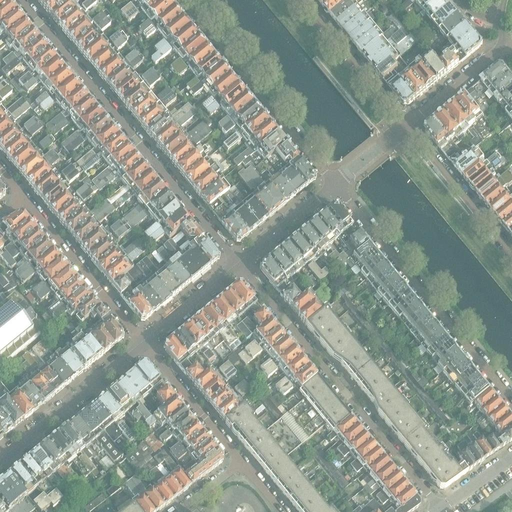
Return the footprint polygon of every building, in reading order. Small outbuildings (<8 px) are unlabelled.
[(0,0),(0,12),(9,5),(5,0),(0,0)] [(50,17),(71,0),(50,0),(42,7),(50,17)] [(75,5),(81,0),(71,0),(50,17),(58,27),(79,10),(75,5)] [(87,19),(84,15),(96,4),(92,0),(90,0),(79,10),(58,27),(66,36),(87,19)] [(139,5),(146,0),(131,0),(133,2),(120,14),(116,10),(113,13),(119,21),(123,18),(124,18),(137,7),(134,4),(137,2),(139,5)] [(145,17),(166,0),(146,0),(139,5),(137,7),(124,18),(128,23),(141,12),(145,17)] [(157,23),(174,10),(166,0),(145,17),(149,21),(138,30),(142,36),(154,26),(157,23)] [(324,9),(335,0),(318,0),(317,1),(324,9)] [(330,17),(351,0),(335,0),(324,9),(330,17)] [(337,25),(363,3),(360,0),(351,0),(330,17),(337,25)] [(415,3),(418,0),(411,0),(410,1),(409,0),(401,7),(405,11),(415,3)] [(423,12),(437,0),(418,0),(415,3),(423,12)] [(431,23),(451,6),(446,0),(437,0),(423,12),(423,13),(417,18),(419,20),(422,17),(423,18),(426,16),(431,23)] [(343,33),(365,15),(371,10),(364,2),(363,3),(337,25),(343,33)] [(0,27),(17,14),(9,5),(0,12),(0,27)] [(439,32),(459,15),(451,6),(431,23),(439,32)] [(161,36),(182,19),(174,10),(157,23),(160,26),(156,29),(154,26),(142,36),(146,40),(157,31),(161,36)] [(74,46),(106,20),(110,17),(105,11),(91,23),(87,19),(66,36),(74,46)] [(6,37),(24,23),(17,14),(0,27),(0,42),(2,41),(0,38),(4,35),(6,37)] [(349,40),(371,23),(365,15),(343,33),(349,40)] [(446,41),(467,25),(459,15),(439,32),(446,41)] [(172,43),(190,29),(182,19),(161,36),(164,41),(153,50),(157,55),(169,45),(172,43)] [(103,39),(99,35),(110,25),(106,20),(74,46),(83,56),(103,39)] [(0,50),(6,46),(10,50),(11,49),(31,31),(24,23),(6,37),(9,41),(5,44),(2,41),(0,42),(0,50)] [(356,48),(377,30),(371,23),(349,40),(356,48)] [(453,52),(474,34),(467,25),(446,41),(452,48),(445,53),(448,57),(453,52)] [(177,55),(197,38),(196,36),(190,29),(172,43),(175,46),(172,48),(169,45),(157,55),(150,60),(155,65),(173,50),(177,55)] [(362,55),(383,37),(377,30),(356,48),(362,55)] [(6,69),(39,40),(31,31),(11,49),(15,53),(2,64),(6,69)] [(404,63),(400,58),(417,44),(417,43),(411,35),(406,39),(400,32),(391,39),(391,40),(387,44),(383,39),(384,38),(383,37),(362,55),(384,82),(395,73),(405,84),(415,76),(404,63)] [(90,66),(125,37),(121,33),(119,35),(118,34),(107,43),(103,39),(83,56),(90,66)] [(480,47),(481,42),(474,34),(453,52),(456,56),(461,52),(466,58),(480,47)] [(119,58),(115,53),(126,44),(125,43),(128,41),(125,37),(90,66),(98,75),(119,58)] [(180,69),(205,48),(202,44),(198,39),(197,38),(177,55),(180,60),(169,69),(173,74),(180,69)] [(27,68),(47,51),(39,40),(6,69),(1,73),(5,79),(23,64),(27,68)] [(192,75),(213,57),(208,51),(205,48),(180,69),(173,74),(177,79),(188,70),(192,75)] [(448,74),(439,64),(432,55),(428,50),(418,59),(438,82),(448,74)] [(18,94),(18,93),(56,61),(47,51),(27,68),(23,72),(27,76),(19,83),(15,78),(9,83),(11,85),(13,88),(14,89),(15,90),(18,94)] [(106,84),(141,56),(137,52),(135,55),(134,53),(123,62),(119,58),(98,75),(106,84)] [(466,58),(461,52),(456,56),(453,52),(448,57),(439,64),(448,74),(466,58)] [(438,82),(418,59),(414,55),(404,63),(415,76),(427,91),(438,82)] [(134,77),(131,73),(142,63),(141,62),(144,60),(141,56),(106,84),(114,94),(134,77)] [(190,93),(221,67),(218,64),(213,57),(192,75),(196,79),(185,88),(190,93)] [(44,88),(64,71),(56,61),(18,93),(23,99),(28,95),(27,94),(40,84),(44,88)] [(208,94),(229,76),(224,70),(221,67),(190,93),(193,98),(204,89),(208,94)] [(511,90),(511,79),(503,69),(498,68),(465,96),(474,106),(481,99),(488,94),(496,104),(497,104),(511,90)] [(34,113),(72,81),(64,71),(44,88),(48,93),(37,102),(33,97),(26,103),(30,108),(31,108),(34,113)] [(121,103),(157,74),(154,71),(153,72),(151,71),(138,81),(134,77),(114,94),(121,103)] [(151,97),(147,92),(160,81),(159,80),(164,76),(160,72),(157,74),(121,103),(130,113),(151,97)] [(413,102),(401,87),(405,84),(395,73),(384,82),(403,106),(408,107),(413,102)] [(219,101),(237,86),(229,76),(208,94),(212,99),(201,108),(205,113),(217,103),(214,100),(217,98),(219,101)] [(415,76),(405,84),(401,87),(413,102),(427,91),(415,76)] [(0,94),(11,85),(9,83),(7,80),(3,83),(0,85),(0,94)] [(60,108),(80,91),(72,81),(34,113),(33,113),(38,118),(56,103),(60,108)] [(0,109),(1,109),(0,108),(0,102),(15,90),(14,89),(13,88),(11,85),(0,94),(0,109)] [(224,113),(245,96),(237,86),(219,101),(222,104),(220,106),(217,103),(205,113),(209,118),(220,108),(224,113)] [(138,123),(172,96),(167,90),(154,101),(151,97),(130,113),(138,123)] [(505,114),(511,107),(511,90),(497,104),(505,114)] [(69,116),(88,101),(80,91),(60,108),(63,112),(45,127),(50,133),(67,119),(69,116)] [(166,115),(163,111),(176,100),(172,96),(138,123),(145,132),(166,115)] [(222,133),(254,107),(245,96),(224,113),(229,120),(228,121),(227,119),(217,127),(222,133)] [(482,116),(474,106),(465,96),(455,104),(485,141),(496,132),(495,131),(490,135),(479,122),(484,118),(482,116)] [(0,124),(6,119),(3,117),(8,113),(10,116),(26,103),(22,99),(4,114),(1,109),(0,109),(0,124)] [(75,126),(95,110),(88,101),(69,116),(72,119),(69,121),(67,119),(50,133),(53,137),(72,122),(75,126)] [(0,141),(23,122),(19,118),(28,110),(32,115),(33,113),(34,113),(31,108),(30,108),(26,103),(10,116),(6,120),(6,119),(0,124),(0,141)] [(463,135),(467,131),(474,139),(479,146),(485,141),(455,104),(444,113),(463,135)] [(168,124),(171,122),(173,124),(180,119),(192,110),(188,105),(170,119),(166,115),(145,132),(153,141),(171,127),(168,124)] [(235,135),(260,115),(254,107),(222,133),(225,137),(232,131),(235,135)] [(85,134),(103,119),(95,110),(75,126),(79,130),(60,146),(64,150),(65,151),(82,136),(85,134)] [(182,134),(179,130),(194,117),(197,120),(199,118),(192,110),(180,119),(173,124),(171,127),(153,141),(161,151),(182,134)] [(465,137),(463,135),(444,113),(434,121),(455,146),(465,137)] [(244,146),(269,125),(260,115),(235,135),(217,151),(220,153),(223,150),(222,149),(223,148),(227,153),(242,140),(246,144),(243,145),(244,146)] [(69,156),(87,141),(90,145),(111,128),(103,119),(85,134),(87,137),(84,139),(82,136),(65,151),(68,155),(69,156)] [(22,138),(19,135),(25,130),(27,134),(37,125),(33,120),(26,126),(23,122),(0,141),(0,150),(3,154),(22,138)] [(455,146),(434,121),(426,128),(425,133),(449,161),(460,152),(455,146)] [(168,160),(207,128),(203,123),(185,137),(182,134),(161,151),(168,160)] [(31,146),(28,142),(42,130),(37,125),(27,134),(30,136),(24,141),(22,138),(3,154),(11,164),(31,146)] [(256,153),(277,135),(269,125),(244,146),(252,156),(256,153)] [(79,169),(118,137),(111,128),(90,145),(94,149),(77,163),(76,161),(81,157),(79,154),(72,160),(76,164),(79,168),(79,169)] [(198,151),(195,147),(211,133),(209,130),(207,128),(168,160),(176,169),(198,151)] [(275,154),(286,145),(280,139),(277,135),(256,153),(260,158),(258,159),(254,163),(249,157),(241,164),(245,168),(250,164),(252,166),(255,170),(266,162),(275,154)] [(66,187),(79,177),(78,175),(82,172),(84,174),(102,159),(106,164),(126,147),(118,137),(79,169),(79,168),(75,172),(65,181),(66,183),(62,186),(60,184),(41,200),(48,209),(69,192),(66,187)] [(18,172),(39,155),(53,144),(49,139),(35,150),(31,146),(11,164),(18,172)] [(484,160),(483,158),(483,156),(481,154),(480,154),(478,152),(477,153),(474,150),(475,149),(479,146),(474,139),(470,143),(470,144),(460,152),(449,161),(462,178),(483,161),(484,160)] [(298,160),(286,145),(275,154),(284,165),(288,162),(291,166),(298,160)] [(113,174),(134,156),(126,147),(106,164),(109,168),(92,181),(92,180),(93,180),(92,179),(93,179),(90,176),(87,178),(95,187),(95,188),(110,176),(113,174)] [(184,179),(207,160),(203,156),(208,152),(203,147),(198,151),(176,169),(184,179)] [(25,181),(55,157),(51,152),(43,159),(39,155),(18,172),(25,181)] [(305,189),(294,176),(288,169),(287,169),(284,165),(275,154),(266,162),(295,198),(305,189)] [(469,186),(501,159),(498,155),(495,157),(488,162),(488,163),(486,165),(483,161),(462,178),(469,186)] [(121,182),(141,165),(134,156),(113,174),(115,176),(113,178),(110,176),(95,188),(97,190),(99,192),(117,177),(121,182)] [(33,190),(54,173),(51,169),(59,162),(55,157),(25,181),(33,190)] [(496,177),(492,173),(493,172),(492,170),(493,169),(495,171),(502,165),(504,163),(501,159),(469,186),(476,194),(496,177)] [(191,188),(220,165),(215,160),(210,164),(207,160),(184,179),(191,188)] [(294,176),(304,167),(298,160),(291,166),(288,162),(284,165),(287,169),(288,169),(294,176)] [(218,177),(230,166),(226,161),(220,166),(220,165),(191,188),(200,199),(221,181),(218,177)] [(295,198),(266,162),(255,170),(258,174),(258,173),(261,176),(266,172),(272,179),(267,183),(285,206),(295,198)] [(129,191),(149,174),(141,165),(121,182),(125,186),(107,201),(110,206),(129,191)] [(285,206),(267,183),(261,176),(258,173),(258,174),(255,170),(252,166),(244,173),(256,187),(259,185),(261,189),(259,191),(277,212),(285,206)] [(60,184),(58,181),(62,178),(65,181),(75,172),(71,167),(58,177),(54,173),(33,190),(41,200),(60,184)] [(313,183),(313,178),(304,167),(294,176),(305,189),(313,183)] [(277,212),(259,191),(257,192),(255,189),(256,187),(244,173),(243,171),(238,176),(251,192),(252,191),(255,194),(250,198),(268,220),(277,212)] [(483,202),(511,177),(511,173),(511,172),(509,174),(508,173),(501,179),(502,179),(499,181),(496,177),(476,194),(483,202)] [(137,201),(157,184),(149,174),(129,191),(110,206),(115,211),(115,212),(133,197),(137,201)] [(509,193),(505,189),(508,187),(509,187),(511,184),(511,177),(483,202),(489,210),(509,193)] [(75,203),(95,187),(87,178),(82,182),(86,187),(75,195),(73,196),(69,192),(48,209),(56,218),(75,203)] [(223,197),(228,192),(229,191),(221,181),(200,199),(208,209),(219,200),(223,197)] [(127,226),(165,194),(157,184),(137,201),(140,206),(122,220),(127,226)] [(85,211),(81,206),(93,196),(93,195),(95,193),(97,190),(95,188),(95,187),(75,203),(56,218),(64,228),(85,211)] [(268,220),(250,198),(245,202),(233,188),(229,191),(228,192),(258,228),(268,220)] [(258,228),(228,192),(223,197),(232,208),(228,211),(237,222),(248,236),(258,228)] [(496,218),(511,204),(511,196),(509,193),(489,210),(496,218)] [(152,220),(173,203),(165,194),(127,226),(134,234),(135,235),(141,230),(137,225),(149,216),(152,220)] [(237,222),(228,211),(219,200),(208,209),(226,231),(237,222)] [(72,238),(110,206),(107,201),(106,201),(89,215),(85,211),(64,228),(72,238)] [(148,240),(181,213),(173,203),(152,220),(156,225),(144,235),(148,240)] [(511,218),(511,204),(496,218),(502,226),(511,218)] [(101,231),(97,226),(115,211),(110,206),(72,238),(80,248),(101,231)] [(352,226),(342,214),(338,209),(332,208),(325,214),(343,235),(352,226)] [(179,232),(189,223),(181,213),(148,240),(142,245),(146,249),(151,245),(152,246),(165,236),(168,240),(179,232)] [(357,253),(343,235),(325,214),(315,222),(333,243),(338,239),(342,244),(349,252),(344,256),(343,254),(342,254),(347,261),(352,257),(357,253)] [(14,236),(29,223),(24,217),(19,216),(5,224),(14,236)] [(509,234),(511,231),(511,218),(502,226),(509,234)] [(110,239),(127,226),(122,220),(104,235),(101,231),(80,248),(88,258),(110,239)] [(248,236),(237,222),(226,231),(236,242),(240,243),(248,236)] [(347,261),(342,254),(339,257),(330,246),(333,243),(315,222),(306,230),(338,268),(347,261)] [(19,248),(37,233),(29,223),(14,236),(8,241),(11,245),(4,251),(8,257),(16,250),(13,247),(17,244),(19,248)] [(201,238),(189,223),(179,232),(187,241),(193,241),(195,243),(201,238)] [(8,241),(14,236),(5,224),(0,227),(0,235),(3,239),(0,241),(0,247),(8,241)] [(117,250),(113,245),(129,232),(132,236),(134,234),(127,226),(110,239),(88,258),(96,267),(117,250)] [(367,244),(352,226),(343,235),(357,253),(367,244)] [(338,268),(306,230),(296,238),(316,262),(319,259),(322,262),(323,261),(328,267),(324,271),(328,277),(338,268)] [(23,260),(45,242),(37,233),(19,248),(22,251),(18,253),(16,250),(8,257),(12,262),(20,255),(23,260)] [(126,259),(142,245),(139,241),(135,235),(134,234),(132,236),(136,241),(123,252),(120,247),(117,250),(96,267),(104,277),(126,259)] [(217,257),(201,238),(195,243),(195,244),(192,246),(210,268),(217,262),(217,257)] [(316,262),(296,238),(287,246),(319,285),(328,277),(324,271),(320,274),(312,265),(316,262)] [(210,268),(192,246),(192,245),(182,254),(171,240),(163,247),(166,251),(165,252),(172,261),(180,270),(191,284),(210,268)] [(35,266),(52,252),(45,242),(23,260),(27,264),(14,275),(18,280),(32,269),(30,266),(33,264),(35,266)] [(357,264),(373,251),(367,244),(357,253),(352,257),(357,264)] [(133,269),(129,265),(147,250),(146,249),(142,245),(126,259),(104,277),(111,286),(120,278),(133,269)] [(319,285),(287,246),(277,254),(295,275),(301,271),(307,277),(306,281),(302,284),(305,287),(310,292),(319,285)] [(16,266),(12,262),(8,257),(4,251),(0,247),(0,259),(1,259),(10,271),(16,266)] [(180,270),(172,261),(165,252),(164,252),(161,248),(156,253),(168,266),(163,270),(181,291),(191,284),(180,270)] [(363,270),(378,258),(373,251),(357,264),(363,270)] [(39,279),(60,262),(52,252),(35,266),(37,269),(34,272),(32,269),(18,280),(23,285),(35,275),(39,279)] [(298,278),(295,275),(277,254),(268,261),(286,282),(292,289),(300,300),(310,292),(305,287),(300,290),(294,282),(298,278)] [(181,291),(163,270),(163,271),(158,275),(155,271),(156,271),(146,258),(136,267),(146,279),(151,275),(154,279),(171,299),(181,291)] [(368,277),(384,264),(378,258),(363,270),(368,277)] [(286,282),(268,261),(261,267),(261,272),(275,290),(286,282)] [(30,304),(68,271),(60,262),(39,279),(38,279),(42,284),(31,293),(25,298),(30,304)] [(374,284),(389,271),(384,264),(368,277),(374,284)] [(132,280),(136,276),(132,271),(134,270),(133,269),(120,278),(130,289),(135,285),(132,280)] [(54,299),(76,281),(68,271),(30,304),(34,309),(40,303),(50,294),(54,299)] [(379,290),(395,278),(389,271),(374,284),(379,290)] [(0,285),(6,293),(16,287),(8,277),(5,280),(9,284),(8,285),(0,275),(0,285)] [(153,315),(135,294),(135,295),(130,289),(120,278),(111,286),(140,321),(145,322),(153,315)] [(385,297),(400,284),(395,278),(379,290),(385,297)] [(171,299),(154,279),(144,287),(162,308),(171,299)] [(46,322),(84,291),(76,281),(54,299),(58,303),(47,312),(42,317),(46,322)] [(281,298),(292,289),(286,282),(275,290),(281,298)] [(390,304),(406,291),(400,284),(385,297),(390,304)] [(162,308),(144,287),(135,294),(153,315),(162,308)] [(256,305),(242,287),(237,287),(229,293),(247,313),(250,311),(256,305)] [(349,293),(344,287),(340,290),(345,297),(349,293)] [(300,300),(292,289),(281,298),(290,308),(300,300)] [(298,317),(326,294),(322,289),(313,296),(310,292),(300,300),(290,308),(298,317)] [(338,299),(344,295),(340,290),(335,295),(338,299)] [(76,314),(92,300),(84,291),(46,322),(49,327),(55,322),(56,322),(67,314),(71,318),(76,314)] [(396,311),(411,298),(406,291),(390,304),(396,311)] [(252,320),(247,313),(229,293),(219,301),(242,328),(252,320)] [(325,311),(321,307),(330,299),(326,294),(298,317),(306,327),(325,311)] [(0,368),(44,333),(14,296),(9,300),(8,298),(5,300),(2,296),(0,296),(0,412),(14,429),(19,425),(24,421),(0,392),(0,368)] [(401,317),(417,305),(411,298),(396,311),(401,317)] [(93,315),(100,310),(92,300),(76,314),(78,317),(75,319),(80,326),(93,315)] [(250,338),(242,328),(219,301),(211,308),(238,341),(241,338),(245,342),(250,338)] [(270,322),(256,305),(250,311),(255,317),(252,320),(242,328),(250,338),(254,335),(270,322)] [(407,324),(422,311),(417,305),(401,317),(407,324)] [(238,341),(211,308),(201,316),(230,352),(231,352),(231,353),(233,351),(235,350),(241,345),(238,341)] [(358,308),(356,310),(357,312),(360,315),(361,317),(364,315),(358,308)] [(106,318),(100,310),(93,315),(99,323),(106,318)] [(345,334),(335,323),(325,311),(306,327),(325,351),(345,334)] [(412,331),(428,318),(422,311),(407,324),(412,331)] [(230,352),(201,316),(192,324),(209,344),(208,345),(211,348),(216,344),(223,352),(224,352),(227,355),(230,352)] [(122,336),(106,318),(99,323),(96,326),(95,327),(113,348),(121,341),(122,336)] [(418,337),(433,325),(428,318),(412,331),(418,337)] [(241,361),(278,331),(270,322),(254,335),(258,339),(244,351),(240,355),(235,350),(233,351),(237,357),(241,361)] [(113,348),(95,327),(96,326),(95,324),(90,328),(91,330),(86,334),(83,330),(82,330),(104,355),(113,348)] [(204,348),(208,345),(209,344),(192,324),(182,332),(208,365),(214,360),(204,348)] [(423,344),(439,331),(433,325),(418,337),(423,344)] [(104,355),(82,330),(76,335),(79,339),(76,342),(75,342),(93,364),(104,355)] [(266,349),(270,354),(285,340),(278,331),(241,361),(245,366),(266,349)] [(380,331),(376,334),(379,339),(383,343),(387,340),(382,334),(382,333),(380,331)] [(429,351),(444,338),(439,331),(423,344),(429,351)] [(208,365),(182,332),(172,340),(189,360),(193,357),(201,367),(197,370),(203,377),(211,370),(212,369),(208,365)] [(374,332),(370,335),(374,340),(376,342),(379,339),(376,334),(374,332)] [(93,364),(75,342),(76,342),(69,334),(60,343),(66,351),(83,372),(93,364)] [(364,358),(357,350),(345,334),(325,351),(332,359),(335,357),(340,364),(346,372),(364,358)] [(434,357),(450,345),(444,338),(429,351),(434,357)] [(189,360),(172,340),(165,346),(164,351),(165,351),(179,368),(189,360)] [(261,376),(293,350),(286,340),(285,340),(270,354),(273,358),(259,369),(257,371),(258,372),(251,378),(253,381),(260,375),(261,376)] [(74,380),(54,357),(42,342),(32,350),(42,363),(46,367),(64,388),(74,380)] [(440,364),(455,351),(450,345),(434,357),(440,364)] [(64,388),(46,367),(40,372),(36,367),(42,363),(32,350),(27,354),(21,358),(24,362),(25,363),(32,371),(53,397),(64,388)] [(267,379),(281,368),(285,372),(301,359),(293,350),(261,376),(260,375),(253,381),(259,388),(268,380),(267,379)] [(83,372),(66,351),(61,355),(59,353),(54,357),(74,380),(83,372)] [(445,371),(461,358),(455,351),(440,364),(445,371)] [(387,355),(385,357),(388,361),(390,359),(394,356),(390,352),(387,355)] [(239,361),(233,354),(226,360),(232,367),(239,361)] [(21,358),(12,366),(15,370),(24,362),(21,358)] [(353,381),(371,366),(364,358),(346,372),(353,381)] [(451,378),(466,365),(461,358),(445,371),(451,378)] [(279,393),(308,368),(301,359),(285,372),(288,376),(274,388),(271,383),(262,391),(262,392),(269,401),(275,397),(279,393)] [(203,377),(197,370),(189,360),(179,368),(193,385),(203,377)] [(53,397),(32,371),(25,363),(20,367),(26,375),(22,379),(25,383),(44,405),(53,397)] [(211,370),(203,377),(193,385),(201,395),(219,380),(222,377),(231,370),(226,364),(214,374),(211,370)] [(456,384),(472,372),(466,365),(451,378),(456,384)] [(161,385),(146,367),(146,366),(141,366),(134,372),(151,393),(155,390),(161,385)] [(360,388),(377,374),(371,366),(353,381),(360,388)] [(300,390),(316,377),(308,368),(279,393),(283,397),(296,386),(300,390)] [(227,389),(223,385),(235,375),(231,370),(222,377),(219,380),(201,395),(208,404),(227,389)] [(151,393),(134,372),(124,380),(142,401),(151,393)] [(462,391),(477,378),(472,372),(456,384),(462,391)] [(367,397),(384,382),(377,374),(360,388),(367,397)] [(330,395),(317,379),(316,377),(300,390),(298,392),(305,400),(312,394),(320,403),(330,395)] [(467,398),(483,385),(477,378),(462,391),(467,398)] [(138,404),(142,401),(124,380),(115,388),(141,420),(144,425),(150,420),(138,404)] [(403,405),(394,394),(384,382),(367,397),(373,405),(374,404),(379,411),(377,413),(383,421),(403,405)] [(34,413),(15,391),(10,396),(0,383),(0,392),(24,421),(34,413)] [(44,405),(25,383),(15,391),(34,413),(44,405)] [(216,413),(247,388),(243,383),(233,391),(230,393),(227,389),(208,404),(216,413)] [(174,400),(166,390),(165,390),(161,385),(155,390),(159,395),(155,398),(164,408),(174,400)] [(473,404),(488,392),(483,385),(467,398),(473,404)] [(141,420),(115,388),(106,395),(123,416),(127,413),(132,420),(132,419),(136,424),(141,420)] [(241,407),(238,403),(241,400),(251,392),(247,388),(216,413),(224,422),(243,407),(243,406),(241,407)] [(284,460),(326,426),(334,419),(327,411),(320,403),(312,394),(305,400),(287,414),(280,406),(282,405),(275,397),(269,401),(262,392),(257,396),(277,420),(282,416),(283,418),(263,434),(261,432),(254,438),(259,445),(266,453),(257,461),(262,467),(270,460),(278,469),(286,462),(284,460)] [(480,413),(495,400),(488,392),(473,404),(460,415),(467,423),(473,418),(469,414),(476,408),(480,413)] [(124,418),(123,416),(106,395),(96,404),(113,425),(116,422),(119,426),(116,428),(129,444),(134,440),(120,422),(124,418)] [(337,403),(331,396),(330,395),(320,403),(327,411),(337,403)] [(165,425),(182,410),(174,400),(164,408),(150,420),(144,425),(149,430),(156,423),(161,428),(165,425)] [(479,426),(502,408),(495,400),(480,413),(483,417),(476,422),(479,426)] [(154,409),(149,402),(145,405),(151,412),(154,409)] [(334,419),(344,411),(337,403),(327,411),(334,419)] [(129,444),(116,428),(113,425),(96,404),(86,412),(117,449),(123,444),(125,447),(126,446),(126,447),(129,444)] [(423,429),(413,417),(403,405),(383,421),(403,445),(423,429)] [(255,424),(252,421),(254,419),(243,407),(224,422),(237,439),(255,424)] [(442,407),(438,410),(439,411),(441,414),(443,416),(447,413),(442,407)] [(493,429),(508,416),(502,408),(479,426),(482,430),(489,424),(493,429)] [(171,431),(188,417),(182,410),(165,425),(167,427),(156,437),(159,441),(168,433),(171,431)] [(332,433),(350,419),(344,411),(334,419),(326,426),(332,433)] [(14,429),(0,412),(0,434),(3,438),(14,429)] [(117,449),(86,412),(76,420),(102,451),(103,451),(114,463),(123,456),(117,449)] [(493,441),(511,425),(511,420),(508,416),(493,429),(496,433),(491,438),(493,441)] [(176,441),(195,426),(188,417),(171,431),(172,433),(170,435),(168,433),(159,441),(163,445),(172,437),(176,441)] [(338,436),(341,440),(356,427),(350,419),(332,433),(326,438),(330,442),(338,436)] [(102,451),(76,420),(67,428),(85,450),(91,445),(99,454),(102,451)] [(259,445),(254,438),(261,432),(255,424),(237,439),(249,453),(259,445)] [(185,449),(202,434),(195,425),(195,426),(176,441),(178,445),(169,453),(173,458),(182,451),(180,448),(182,446),(185,449)] [(499,450),(511,441),(511,425),(493,441),(499,450)] [(340,454),(363,435),(357,427),(356,427),(341,440),(344,443),(337,450),(340,454)] [(98,474),(96,470),(88,461),(92,458),(85,450),(67,428),(57,435),(90,475),(91,474),(94,478),(98,474)] [(443,453),(433,441),(423,429),(403,445),(423,470),(443,453)] [(492,455),(484,443),(481,439),(476,433),(472,436),(477,442),(473,445),(484,461),(492,455)] [(190,459),(209,443),(210,443),(202,434),(185,449),(182,451),(173,458),(177,463),(187,455),(190,459)] [(90,475),(57,435),(48,443),(68,468),(72,465),(84,480),(90,475)] [(354,455),(370,442),(363,435),(340,454),(343,458),(351,452),(354,455)] [(499,450),(493,441),(491,438),(488,440),(485,435),(481,439),(484,443),(492,455),(499,450)] [(484,461),(473,445),(469,448),(464,442),(461,437),(457,440),(458,441),(460,444),(476,467),(484,461)] [(476,467),(460,444),(458,441),(454,444),(461,454),(457,457),(461,463),(468,473),(476,467)] [(353,470),(376,451),(370,442),(354,455),(357,459),(350,466),(349,465),(345,468),(349,473),(353,470)] [(449,447),(452,445),(450,442),(444,446),(449,454),(452,451),(449,447)] [(68,468),(48,443),(38,451),(65,484),(66,486),(69,483),(74,488),(75,487),(76,489),(80,485),(79,484),(80,483),(68,468)] [(199,466),(217,452),(209,443),(190,459),(195,465),(197,463),(199,466)] [(266,453),(259,445),(249,453),(250,455),(252,455),(257,461),(266,453)] [(65,484),(38,451),(29,459),(56,492),(65,484)] [(367,471),(383,458),(376,451),(353,470),(356,474),(364,467),(367,471)] [(164,462),(168,458),(166,455),(163,452),(153,459),(158,466),(160,465),(164,462)] [(222,464),(222,458),(217,452),(199,466),(201,469),(199,471),(197,473),(202,479),(221,464),(222,464)] [(444,490),(468,473),(461,463),(455,468),(443,453),(423,470),(439,489),(444,490)] [(164,479),(158,471),(162,468),(160,465),(158,466),(153,459),(152,458),(145,464),(174,500),(183,493),(168,476),(164,479)] [(184,477),(179,471),(168,458),(164,462),(173,473),(168,476),(183,493),(191,487),(184,477)] [(366,485),(389,466),(383,459),(383,458),(367,471),(370,475),(362,481),(366,485)] [(56,492),(29,459),(19,467),(37,489),(43,496),(42,496),(50,506),(53,508),(62,500),(56,492)] [(275,485),(293,471),(286,462),(278,469),(270,460),(262,467),(262,469),(275,485)] [(197,473),(199,471),(196,468),(192,463),(183,470),(187,475),(184,477),(191,487),(202,479),(197,473)] [(174,500),(145,464),(140,467),(146,475),(155,486),(151,490),(165,507),(174,500)] [(380,487),(396,474),(389,466),(366,485),(363,488),(369,496),(373,493),(370,489),(377,483),(380,487)] [(37,489),(19,467),(9,475),(27,497),(37,489)] [(282,493),(299,478),(293,471),(275,485),(282,493)] [(379,501),(402,482),(396,474),(380,487),(383,491),(376,497),(379,501)] [(33,504),(27,497),(9,475),(0,482),(0,503),(7,511),(31,511),(36,509),(38,511),(42,511),(50,506),(42,496),(33,504)] [(158,511),(165,507),(151,490),(149,488),(145,490),(135,477),(130,481),(154,511),(158,511)] [(288,501),(306,487),(299,478),(282,493),(288,501)] [(91,486),(88,481),(83,485),(86,489),(91,486)] [(154,511),(130,481),(125,485),(134,498),(130,501),(134,505),(139,511),(154,511)] [(393,502),(408,490),(402,482),(379,501),(382,505),(390,499),(393,502)] [(295,509),(312,494),(306,487),(288,501),(295,509)] [(389,511),(397,511),(415,498),(408,490),(393,502),(396,506),(390,511),(389,511)] [(297,511),(306,511),(319,502),(312,494),(295,509),(297,511)] [(412,511),(419,507),(419,503),(420,503),(415,498),(397,511),(389,511),(390,511),(389,511),(383,511),(373,500),(364,508),(367,511),(375,511),(412,511)] [(323,511),(326,510),(319,502),(306,511),(323,511)]
